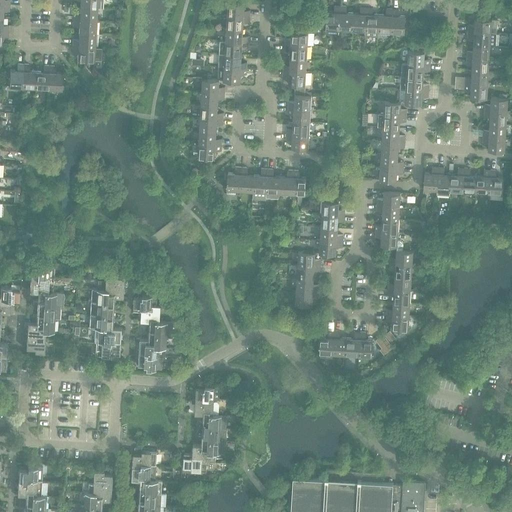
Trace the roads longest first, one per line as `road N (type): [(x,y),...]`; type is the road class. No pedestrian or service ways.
road 1 (residential): [(290,347),(374,442),(439,472),(468,496),(474,511)]
road 2 (residential): [(116,380),(176,381),(259,336),(290,347)]
road 3 (residential): [(21,442),(113,448),(116,380)]
road 4 (residential): [(21,442),(26,375),(116,380)]
